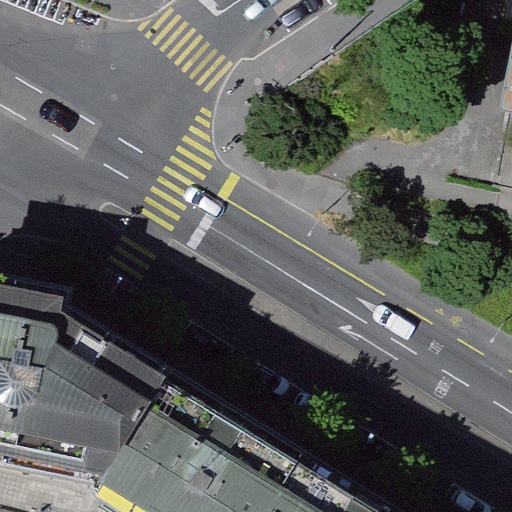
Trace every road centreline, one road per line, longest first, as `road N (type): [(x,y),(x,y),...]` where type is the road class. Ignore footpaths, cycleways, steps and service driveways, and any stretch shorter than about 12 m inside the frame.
road 1 (secondary): [(47,166),(128,269),(511,496)]
road 2 (secondary): [(511,387),(179,189),(47,166)]
road 3 (residential): [(265,0),(47,166)]
